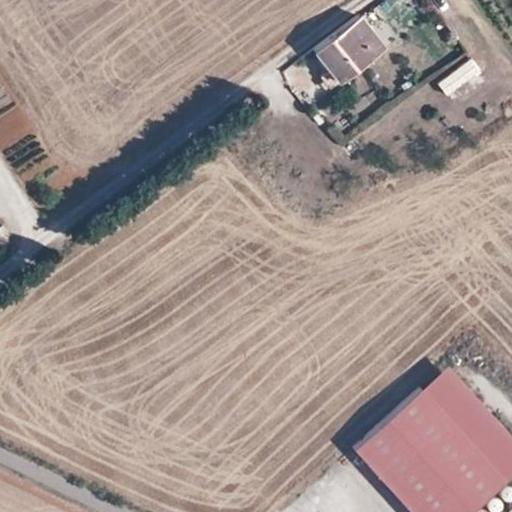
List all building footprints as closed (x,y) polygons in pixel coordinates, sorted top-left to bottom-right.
[(420,0),(377,0),(364,9),(387,42),(429,13),(420,0)] [(311,51),(337,83),(382,47),(356,15),(311,51)] [(469,54),(434,76),(451,103),(486,81),(469,54)] [(511,472),(511,440),(444,365),(418,389),(502,481),(511,472)] [(468,511),(502,481),(418,389),(351,450),(408,511),(468,511)]
